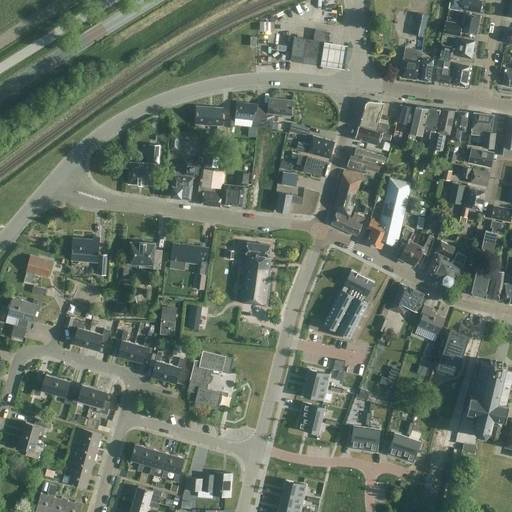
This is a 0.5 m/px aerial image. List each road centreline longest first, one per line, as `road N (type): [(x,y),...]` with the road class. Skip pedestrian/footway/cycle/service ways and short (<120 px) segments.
road 1 (unclassified): [(62,173),(104,130),(202,88),(269,79),(357,86)]
road 2 (residential): [(123,416),(128,375),(41,350),(14,362),(0,415)]
road 3 (residential): [(319,231),(118,203)]
road 4 (residential): [(464,303),(503,104)]
road 5 (primary): [(151,0),(0,93)]
road 6 (residential): [(319,231),(464,303)]
road 7 (residential): [(258,448),(412,475)]
road 8 (unclassified): [(319,231),(357,86)]
road 9 (residential): [(257,454),(123,416)]
road 10 (unclassified): [(0,69),(113,0)]
road 11 (unclassified): [(480,102),(357,86)]
